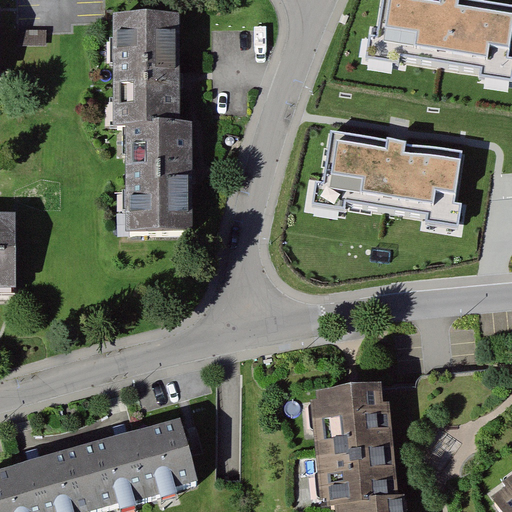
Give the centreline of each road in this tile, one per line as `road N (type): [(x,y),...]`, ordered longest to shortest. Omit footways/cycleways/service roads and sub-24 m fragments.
road 1 (residential): [(321,0),(273,122),(247,235),(240,336)]
road 2 (residential): [(240,336),(380,309),(511,296)]
road 3 (residential): [(0,401),(240,336)]
